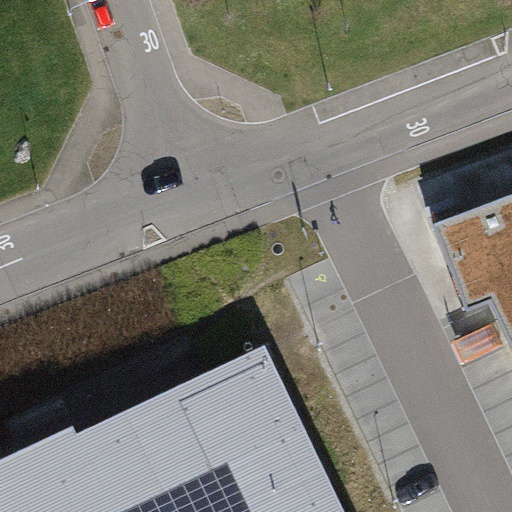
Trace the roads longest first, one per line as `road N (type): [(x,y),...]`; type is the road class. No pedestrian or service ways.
road 1 (residential): [(188,191),(511,74)]
road 2 (residential): [(0,270),(188,191)]
road 3 (residential): [(123,0),(188,191)]
